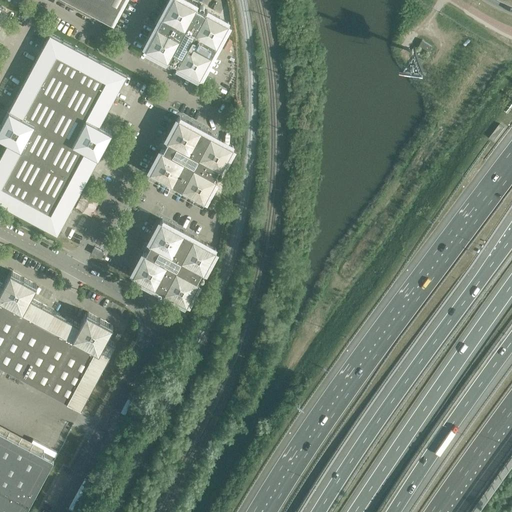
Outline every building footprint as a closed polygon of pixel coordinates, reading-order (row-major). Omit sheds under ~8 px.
[(67,0),(111,23),(123,0),(67,0)] [(215,50),(229,23),(229,22),(207,10),(206,10),(205,10),(205,12),(203,11),(204,9),(205,8),(204,6),(204,5),(203,5),(201,5),(200,5),(200,6),(198,8),(197,7),(198,6),(197,6),(197,5),(188,0),(169,0),(145,47),(145,48),(167,60),(168,60),(169,60),(169,59),(170,60),(169,61),(172,63),(175,64),(176,63),(177,63),(176,64),(177,64),(177,65),(177,66),(199,77),(200,77),(215,50)] [(105,146),(113,132),(112,132),(112,131),(100,125),(103,120),(105,116),(107,112),(112,103),(117,93),(127,75),(127,74),(126,74),(127,73),(90,54),(89,53),(88,53),(51,33),(50,33),(49,33),(45,40),(44,42),(38,54),(33,64),(25,78),(20,88),(12,103),(7,112),(0,124),(0,138),(4,140),(7,142),(6,144),(0,154),(0,203),(57,234),(58,233),(58,234),(64,222),(70,212),(73,206),(83,186),(88,179),(95,165),(101,154),(103,150),(105,146)] [(432,46),(422,40),(419,45),(429,51),(432,46)] [(222,169),(234,147),(233,146),(234,146),(233,146),(233,145),(228,142),(223,140),(214,135),(213,134),(212,134),(180,116),(179,117),(179,116),(179,117),(178,117),(167,138),(165,140),(164,144),(162,147),(161,149),(149,171),(150,171),(149,171),(150,172),(173,184),(186,191),(204,201),(204,200),(204,201),(204,200),(205,200),(217,178),(216,178),(217,178),(216,177),(215,176),(216,174),(218,170),(219,168),(221,169),(222,169)] [(205,272),(217,250),(216,249),(216,248),(211,245),(204,242),(196,237),(162,219),(162,220),(162,219),(161,220),(149,241),(148,243),(146,246),(145,250),(144,252),(132,273),(132,274),(133,274),(132,275),(156,288),(159,289),(162,291),(186,304),(186,303),(187,304),(187,303),(188,303),(200,281),(199,281),(199,280),(198,279),(198,277),(200,275),(201,273),(202,271),(203,272),(204,272),(204,271),(205,272)] [(101,258),(104,252),(95,247),(91,253),(101,258)] [(0,364),(22,377),(47,390),(60,397),(81,408),(82,408),(104,366),(116,345),(116,344),(115,344),(116,343),(107,339),(113,327),(113,326),(113,325),(91,314),(87,312),(86,312),(80,324),(78,322),(61,314),(57,312),(52,309),(34,299),(31,298),(37,286),(37,285),(37,284),(33,282),(11,271),(10,271),(4,283),(0,280),(0,364)] [(0,431),(42,454),(44,455),(44,451),(44,447),(0,423),(0,431)] [(0,431),(0,496),(27,511),(54,461),(52,460),(44,455),(42,454),(0,431)] [(42,454),(44,455),(52,460),(54,456),(44,451),(42,454)] [(25,511),(27,511),(0,496),(0,511),(25,511)]
